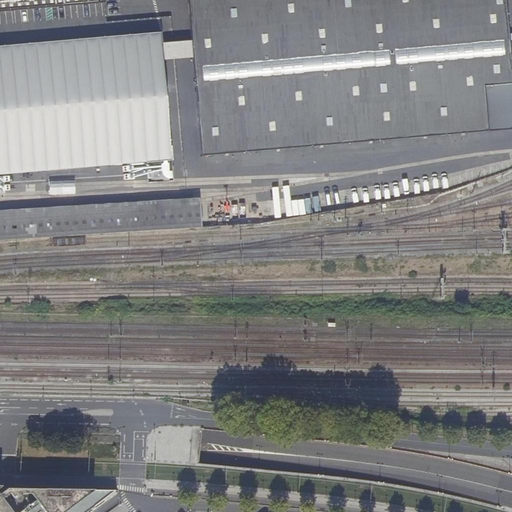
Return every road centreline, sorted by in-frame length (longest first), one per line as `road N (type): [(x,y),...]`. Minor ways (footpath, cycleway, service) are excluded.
road 1 (primary): [(511,451),(133,412)]
road 2 (primary): [(511,491),(407,466),(196,442)]
road 3 (primary): [(0,365),(137,436),(196,442)]
road 4 (primary): [(0,409),(133,412)]
